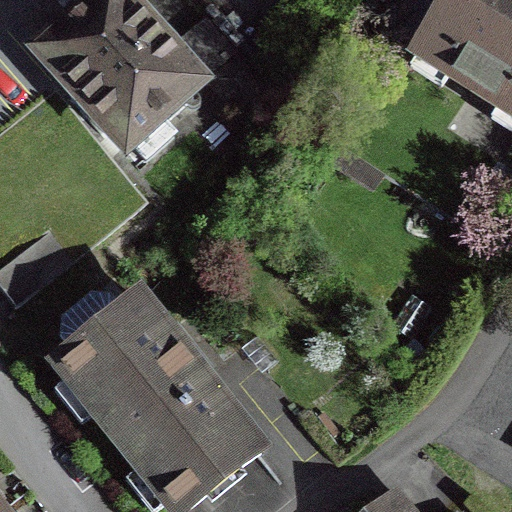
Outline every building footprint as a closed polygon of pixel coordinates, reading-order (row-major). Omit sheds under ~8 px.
[(121,0),(100,0),(40,54),(71,88),(70,100),(83,115),(95,115),(126,150),(198,86),(121,0)] [(314,88),(369,0),(298,0),(263,57),(314,88)] [(511,0),(379,0),(383,2),(384,0),(451,0),(415,57),(511,117),(511,0)] [(284,105),(214,24),(185,48),(253,131),(284,105)] [(137,300),(122,312),(110,296),(91,294),(61,318),(60,336),(72,352),(57,364),(175,511),(188,511),(260,455),(137,300)] [(408,511),(395,494),(372,511),(408,511)]
